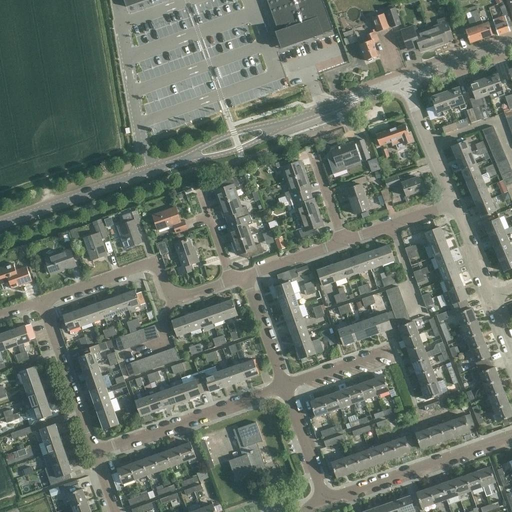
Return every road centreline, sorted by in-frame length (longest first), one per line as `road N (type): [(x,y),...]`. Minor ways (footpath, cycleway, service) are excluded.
road 1 (residential): [(40,300),(155,260),(174,295),(229,280)]
road 2 (residential): [(323,499),(511,435)]
road 3 (residential): [(94,451),(281,385)]
road 4 (tertiary): [(182,159),(0,222)]
road 5 (residential): [(94,451),(40,300)]
road 6 (residential): [(453,201),(402,81)]
road 7 (tertiary): [(402,81),(284,123)]
road 8 (residential): [(323,499),(281,385)]
